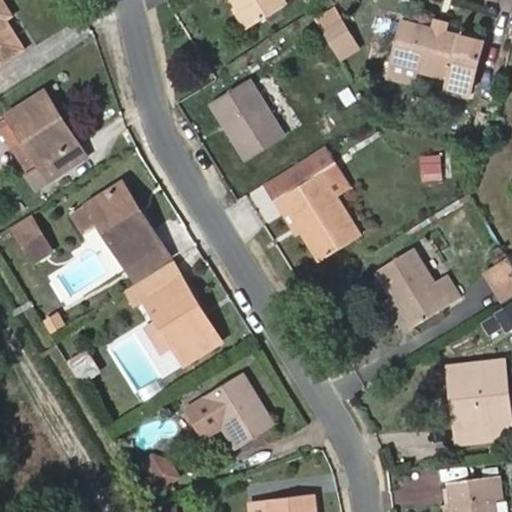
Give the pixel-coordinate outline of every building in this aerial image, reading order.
[(0,0),(0,61),(21,48),(3,18),(10,14),(0,0)] [(240,22),(244,20),(232,0),(229,2),(240,22)] [(280,0),(232,0),(244,20),(280,0)] [(480,40),(458,33),(396,16),(385,59),(413,66),(445,74),(443,84),(466,91),(480,40)] [(339,17),(319,27),(332,48),(351,37),(339,17)] [(480,40),(481,35),(459,29),(458,33),(480,40)] [(332,48),(336,55),(355,44),(351,37),(332,48)] [(382,73),(409,82),(413,66),(385,59),(382,73)] [(240,153),(277,132),(243,76),(206,98),(240,153)] [(33,185),(84,155),(66,126),(61,129),(49,108),(53,105),(45,90),(6,113),(21,136),(37,162),(24,170),(33,185)] [(66,126),(53,105),(49,108),(61,129),(66,126)] [(21,136),(9,144),(24,170),(37,162),(21,136)] [(315,256),(355,233),(316,167),(275,191),(315,256)] [(142,214),(121,181),(116,184),(137,218),(142,214)] [(84,203),(95,221),(122,266),(160,244),(142,214),(137,218),(116,184),(84,203)] [(65,215),(76,232),(95,221),(84,203),(65,215)] [(31,257),(51,246),(32,213),(13,225),(31,257)] [(122,266),(132,282),(169,259),(160,244),(122,266)] [(441,270),(429,278),(408,244),(370,267),(407,325),(455,294),(441,270)] [(491,289),(511,277),(511,264),(508,258),(481,273),(491,289)] [(192,309),(198,306),(169,259),(132,282),(124,287),(136,309),(144,304),(155,322),(171,348),(181,365),(214,345),(192,309)] [(511,277),(491,289),(499,302),(511,294),(511,277)] [(214,345),(220,341),(198,306),(192,309),(214,345)] [(143,329),(159,356),(171,348),(155,322),(143,329)] [(86,378),(100,370),(88,348),(73,357),(86,378)] [(454,442),(507,436),(498,360),(444,366),(447,385),(457,384),(461,424),(452,424),(454,442)] [(233,448),(270,427),(240,376),(185,408),(204,439),(222,429),(233,448)] [(447,385),(452,424),(461,424),(457,384),(447,385)] [(171,483),(181,477),(169,458),(158,463),(153,454),(140,463),(162,499),(175,489),(171,483)] [(488,511),(487,498),(493,498),(492,478),(443,483),(445,503),(445,511),(488,511)] [(311,511),(310,495),(239,502),(240,511),(311,511)]
